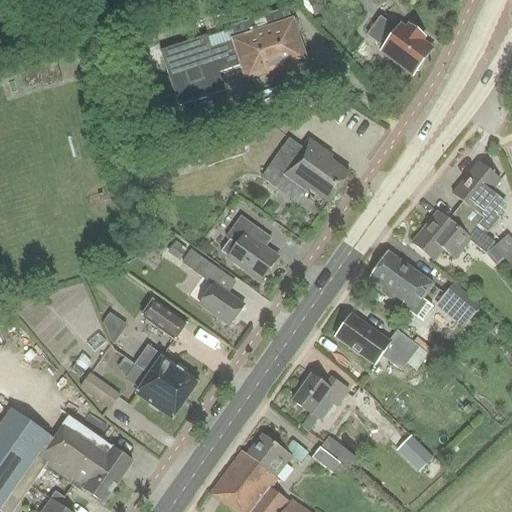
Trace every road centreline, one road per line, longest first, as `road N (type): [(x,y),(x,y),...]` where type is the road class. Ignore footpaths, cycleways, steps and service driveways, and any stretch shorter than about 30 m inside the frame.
road 1 (primary): [(170,511),(403,179)]
road 2 (primary): [(488,19),(403,179)]
road 3 (primary): [(403,179),(464,116),(511,36)]
